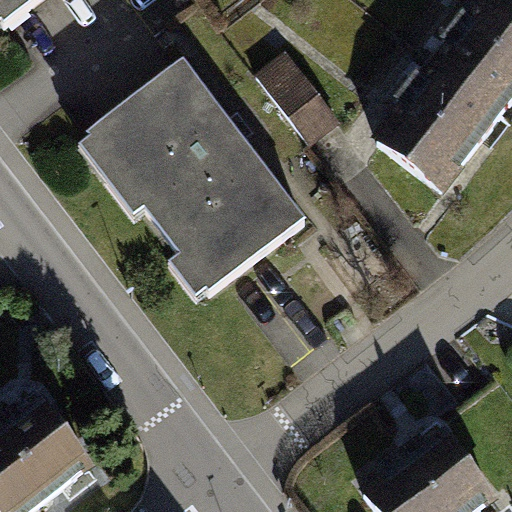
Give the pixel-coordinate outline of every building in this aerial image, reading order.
[(0,0),(0,23),(9,16),(14,23),(44,0),(0,0)] [(511,12),(496,0),(491,0),(372,148),(444,206),(480,161),(511,121),(511,12)] [(265,76),(311,152),(343,133),(298,57),(265,76)] [(192,63),(86,145),(142,216),(152,209),(186,253),(177,260),(207,299),(313,217),(192,63)] [(50,400),(0,434),(0,498),(9,511),(33,511),(97,469),(50,400)] [(442,420),(361,477),(385,511),(475,511),(497,497),(442,420)]
